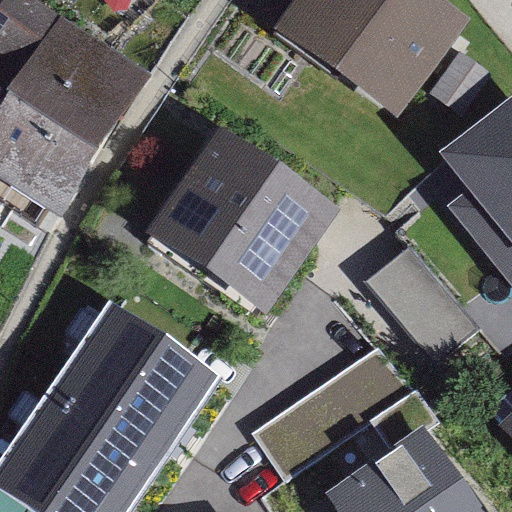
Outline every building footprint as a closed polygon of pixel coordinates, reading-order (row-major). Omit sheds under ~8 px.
[(406,0),(317,0),(288,42),(393,113),(451,30),(406,0)] [(0,55),(36,78),(12,116),(91,165),(142,84),(15,4),(0,27),(0,55)] [(91,165),(12,116),(0,108),(0,187),(55,222),(91,165)] [(511,134),(462,173),(482,198),(456,219),(511,289),(511,134)] [(323,229),(222,158),(158,249),(259,320),(323,229)] [(368,298),(445,363),(480,321),(403,256),(368,298)] [(0,511),(144,511),(232,381),(110,297),(0,460),(0,511)] [(462,511),(421,452),(338,509),(340,511),(462,511)]
